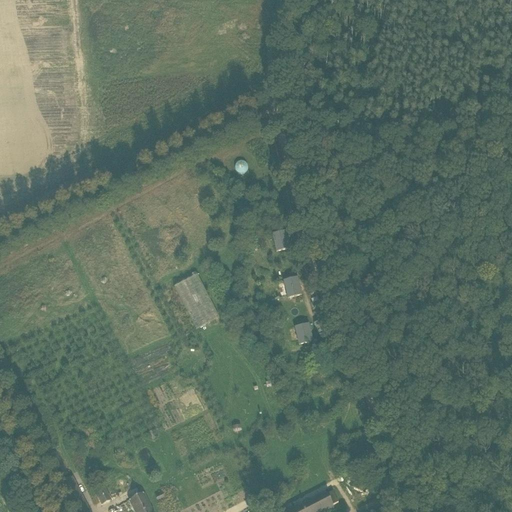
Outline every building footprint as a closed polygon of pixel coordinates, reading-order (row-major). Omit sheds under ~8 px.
[(235,167),(240,175),(249,169),(244,161),(235,167)] [(291,249),(286,231),(272,235),(276,253),(291,249)] [(219,319),(197,276),(174,287),(196,331),(219,319)] [(302,296),(298,278),(283,281),(288,299),(302,296)] [(313,342),(309,324),(294,328),(299,346),(313,342)] [(380,442),(377,435),(376,434),(372,436),(375,444),(380,442)] [(88,511),(72,478),(59,485),(72,511),(88,511)] [(105,491),(97,495),(102,506),(110,502),(105,491)] [(326,493),(289,511),(323,511),(333,507),(326,493)] [(151,511),(143,494),(129,501),(134,511),(151,511)]
